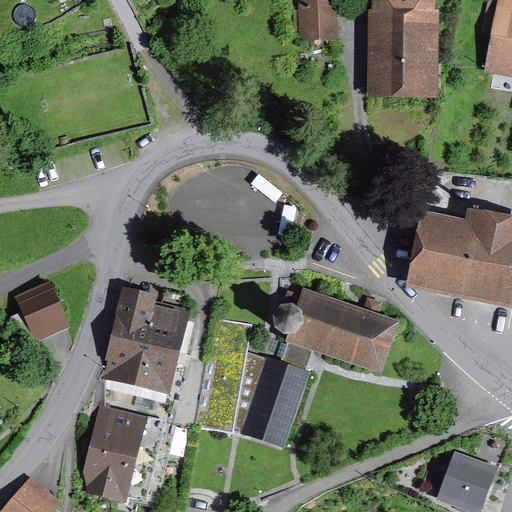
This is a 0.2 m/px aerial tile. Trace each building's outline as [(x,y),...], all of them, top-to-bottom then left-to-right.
[(369,11),(371,50),(380,50),(379,90),(439,90),(439,66),(427,66),(427,0),(380,0),(380,11),(369,11)] [(511,0),(504,0),(492,68),(494,68),(494,66),(511,69),(511,0)] [(304,5),(306,35),(333,34),(331,4),(304,5)] [(429,226),(418,279),(506,297),(511,267),(511,223),(471,215),(467,234),(429,226)] [(48,284),(16,298),(26,320),(15,326),(24,347),(68,327),(48,284)] [(290,333),(288,339),(313,347),(379,370),(395,325),(302,293),(300,298),(289,294),(277,330),(290,333)] [(140,344),(169,351),(178,315),(149,308),(151,302),(126,296),(115,337),(140,343),(140,344)] [(140,343),(115,337),(106,374),(179,392),(194,333),(193,319),(178,315),(169,351),(140,344),(140,343)] [(281,446),(305,373),(281,364),(247,354),(252,325),(214,318),(194,428),(233,434),(234,427),(246,431),(245,434),(281,446)] [(288,339),(281,364),(305,373),(313,347),(288,339)] [(105,414),(90,473),(94,489),(144,501),(162,428),(105,414)] [(456,456),(440,498),(476,511),(478,511),(488,486),(490,486),(496,471),(456,456)] [(25,484),(1,511),(52,511),(55,509),(25,484)]
